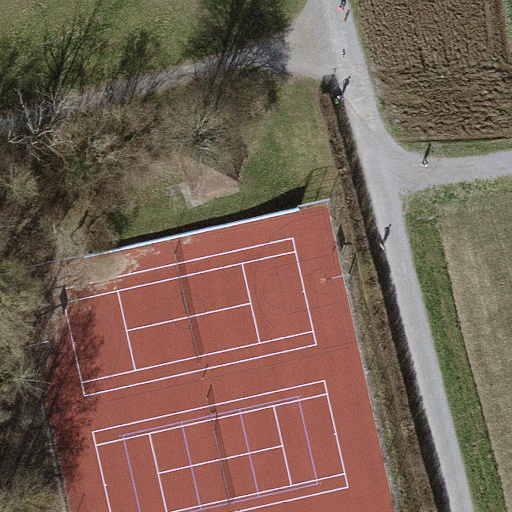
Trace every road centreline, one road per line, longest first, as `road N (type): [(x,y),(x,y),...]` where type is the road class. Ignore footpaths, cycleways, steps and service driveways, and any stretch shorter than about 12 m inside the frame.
road 1 (track): [(457,511),(345,44)]
road 2 (track): [(345,44),(0,130)]
